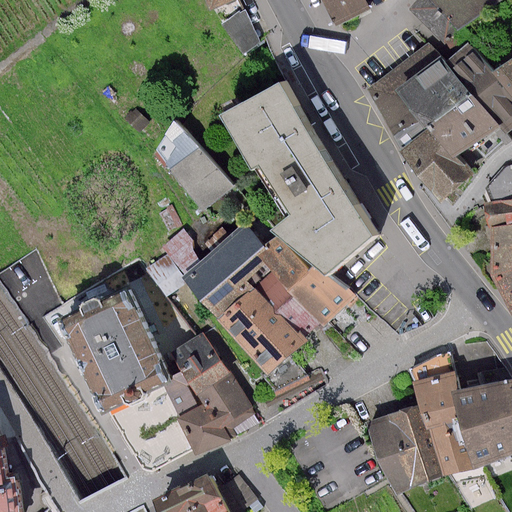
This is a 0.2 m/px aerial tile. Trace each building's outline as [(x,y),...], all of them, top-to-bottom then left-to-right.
[(232,0),(202,0),(208,11),(232,0)] [(323,0),(336,25),(370,8),(365,0),(323,0)] [(503,0),(415,0),(408,9),(445,45),(503,0)] [(248,53),(267,40),(245,7),(225,20),(248,53)] [(429,43),(367,89),(401,152),(443,201),(475,175),(460,155),(501,130),(507,135),(511,130),(511,58),(494,71),(469,42),(447,60),(429,43)] [(378,238),(284,81),(221,113),(253,171),(262,168),(292,221),(274,234),(333,278),(378,238)] [(172,122),(156,152),(203,211),(235,188),(172,122)] [(511,166),(491,194),(491,273),(511,305),(511,166)] [(240,222),(180,276),(216,317),(245,285),(263,265),(265,262),(255,255),(263,247),(240,222)] [(176,257),(197,241),(187,228),(166,244),(176,257)] [(274,234),(263,247),(255,255),(265,262),(263,265),(322,325),(352,294),(333,278),(274,234)] [(263,265),(245,285),(303,341),(322,325),(263,265)] [(303,341),(245,285),(216,317),(213,322),(263,374),(303,341)] [(131,288),(58,319),(102,416),(109,413),(164,386),(173,381),(131,288)] [(203,333),(177,348),(176,364),(181,371),(190,384),(222,361),(203,333)] [(461,392),(452,351),(411,369),(413,381),(419,404),(425,431),(459,425),(452,395),(461,392)] [(231,371),(222,361),(190,384),(203,404),(206,408),(224,427),(230,439),(238,435),(234,428),(256,414),(253,408),(231,371)] [(511,455),(511,377),(506,368),(477,372),(481,385),(461,392),(452,395),(459,425),(471,471),(511,455)] [(230,439),(224,427),(206,408),(203,404),(190,384),(181,371),(173,376),(173,381),(164,386),(193,451),(196,456),(232,441),(230,439)] [(193,451),(164,386),(109,413),(143,470),(150,472),(155,471),(193,451)] [(419,404),(366,422),(375,462),(385,485),(392,496),(471,471),(459,425),(425,431),(419,404)] [(3,405),(0,405),(0,452),(3,452),(11,451),(3,405)] [(27,511),(23,483),(8,486),(3,452),(0,452),(0,511),(27,511)] [(246,511),(222,472),(173,495),(180,511),(246,511)]
